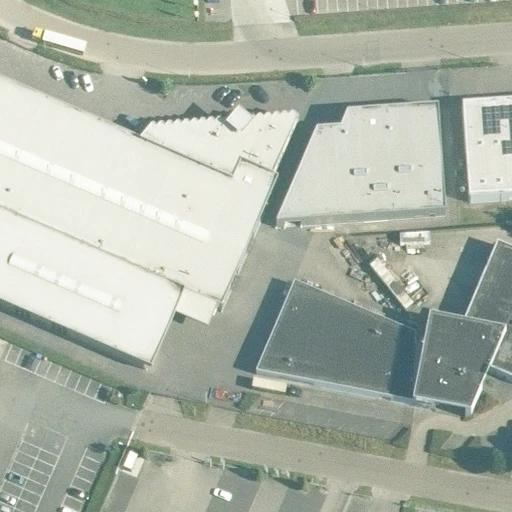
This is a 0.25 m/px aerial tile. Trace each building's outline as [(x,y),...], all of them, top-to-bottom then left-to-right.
[(0,82),(0,308),(144,370),(144,368),(134,364),(167,288),(221,311),(278,181),(273,179),(297,125),(298,124),(293,120),(289,124),(285,120),(281,125),(277,121),(273,126),(268,122),(265,126),(260,122),(256,127),(253,124),(252,122),(246,130),(239,124),(233,131),(226,125),(225,126),(223,129),(218,126),(214,130),(210,127),(206,131),(201,127),(198,132),(193,128),(189,132),(185,129),(181,133),(177,129),(173,134),(168,130),(164,134),(160,131),(156,135),(152,131),(141,144),(0,82)] [(511,104),(462,108),(468,204),(511,200),(511,104)] [(445,217),(438,111),(347,117),(340,133),(317,135),(276,229),(445,217)] [(511,252),(497,246),(461,330),(436,325),(436,323),(429,322),(426,340),(425,340),(423,350),(424,351),(421,367),(478,393),(478,392),(487,372),(511,383),(511,252)] [(421,367),(424,351),(423,350),(423,351),(414,350),(415,336),(294,285),(255,375),(413,406),(412,408),(434,412),(435,407),(467,413),(464,418),(470,419),(481,393),(478,392),(478,393),(421,367)]
